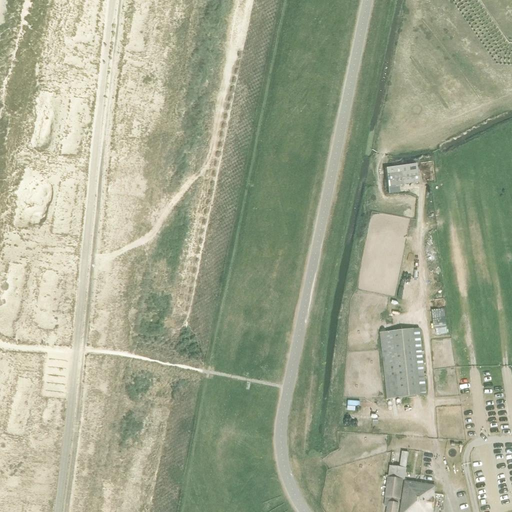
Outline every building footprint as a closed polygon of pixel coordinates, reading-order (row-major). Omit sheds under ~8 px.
[(385,168),(387,187),(418,182),(415,163),(385,168)] [(444,309),(432,310),(432,312),(432,315),(433,329),(435,328),(436,335),(446,334),(445,325),(444,309)] [(413,329),(380,333),(387,400),(420,396),(426,396),(419,329),(413,329)] [(406,468),(408,453),(401,452),(399,468),(390,466),(384,507),(387,507),(386,511),(397,511),(402,480),(405,480),(406,468)] [(404,481),(399,511),(432,511),(435,495),(433,495),(434,486),(404,481)]
